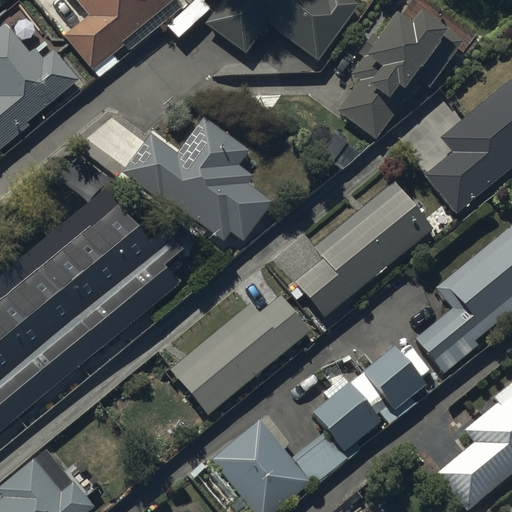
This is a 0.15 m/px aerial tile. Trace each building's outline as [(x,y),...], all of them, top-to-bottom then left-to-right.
[(98,80),(117,64),(112,58),(124,49),(121,45),(178,1),(177,0),(70,0),(85,18),(62,37),(91,74),(93,73),(98,80)] [(208,12),(196,0),(165,28),(176,40),(208,12)] [(228,0),(210,24),(243,50),(265,22),(318,64),(361,8),(350,0),(228,0)] [(347,89),(332,110),(375,142),(418,83),(429,91),(462,44),(418,13),(409,26),(393,14),(376,39),(371,35),(358,54),(363,58),(349,77),(357,83),(351,92),(347,89)] [(6,25),(0,28),(0,149),(27,128),(25,125),(79,84),(55,52),(43,61),(34,51),(29,55),(6,25)] [(511,81),(438,141),(450,156),(423,178),(457,220),(511,175),(511,81)] [(149,135),(119,175),(160,205),(163,200),(223,244),(229,235),(242,245),(272,204),(247,186),(252,180),(236,168),(248,152),(202,118),(176,154),(149,135)] [(320,260),(293,281),(322,319),(432,233),(393,183),(310,248),(320,260)] [(0,444),(106,358),(91,340),(111,324),(121,336),(144,318),(146,321),(185,290),(171,274),(191,257),(169,231),(146,249),(101,194),(49,236),(61,251),(12,291),(0,276),(0,444)] [(27,201),(1,221),(15,240),(41,220),(27,201)] [(449,310),(413,339),(443,376),(478,348),(473,341),(504,316),(509,322),(511,320),(511,225),(433,289),(449,310)] [(248,305),(167,370),(206,418),(310,334),(279,295),(256,314),(248,305)] [(263,415),(209,459),(252,511),(275,511),(310,485),(314,490),(362,450),(356,443),(379,425),(368,411),(372,407),(387,426),(413,405),(408,399),(424,386),(392,348),(348,384),(341,376),(320,393),(327,401),(311,414),(321,425),(303,439),(309,446),(289,461),(281,451),(288,446),(263,415)] [(466,511),(511,475),(511,382),(489,401),(493,406),(462,431),(472,444),(435,474),(465,511),(466,511)] [(0,498),(3,503),(0,505),(0,511),(94,511),(95,511),(87,503),(99,493),(78,467),(66,477),(47,454),(0,493),(0,498)]
